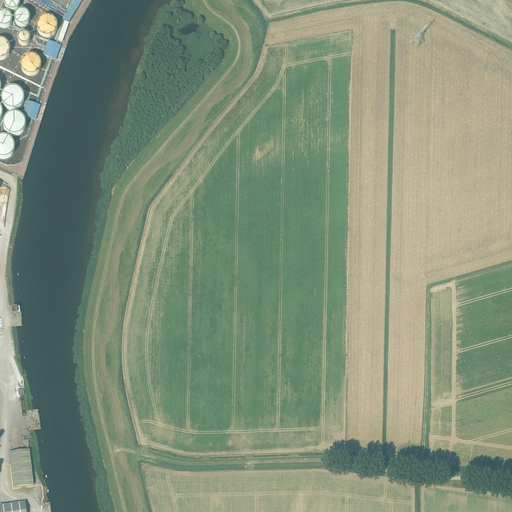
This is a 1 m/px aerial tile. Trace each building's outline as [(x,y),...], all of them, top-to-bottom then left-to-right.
[(20,3),(20,1),(20,0),(19,0),(6,0),(6,2),(6,3),(6,4),(6,6),(7,7),(8,8),(9,9),(11,10),(12,10),(13,10),(14,10),(16,9),(17,9),(18,8),(19,7),(20,6),(20,4),(20,3)] [(30,19),(30,18),(30,17),(29,15),(29,14),(28,13),(27,12),(25,12),(24,11),(23,11),(21,11),(20,12),(18,13),(17,14),(16,16),(16,17),(16,19),(16,20),(16,21),(17,23),(18,24),(19,25),(20,25),(22,26),(23,26),(25,25),(26,25),(27,24),(28,24),(29,23),(29,21),(30,20),(30,19)] [(12,21),(12,19),(11,18),(11,17),(10,16),(8,15),(7,14),(6,14),(4,14),(2,14),(0,15),(0,26),(1,27),(2,28),(3,28),(5,28),(6,28),(7,28),(9,27),(10,26),(11,25),(11,24),(12,22),(12,21)] [(58,28),(58,26),(57,24),(56,22),(55,21),(54,20),(52,19),(50,18),(48,18),(46,18),(44,19),(42,19),(41,20),(40,22),(38,24),(38,26),(38,28),(38,29),(38,31),(39,33),(40,35),(42,36),(43,37),(45,38),(47,38),(49,38),(51,37),(53,37),(54,35),(56,34),(57,32),(58,30),(58,28)] [(57,41),(62,43),(69,23),(64,22),(57,41)] [(31,40),(30,39),(30,38),(29,37),(29,36),(28,35),(27,35),(26,34),(24,34),(23,34),(22,35),(21,35),(20,36),(19,38),(19,40),(19,41),(19,42),(20,43),(20,44),(22,45),(23,46),(24,46),(25,46),(27,46),(29,44),(29,43),(30,43),(30,42),(31,40)] [(11,51),(10,48),(10,47),(9,45),(7,43),(5,42),(4,41),(2,41),(0,40),(0,60),(2,61),(4,60),(5,59),(7,58),(9,56),(10,55),(10,53),(11,51)] [(43,56),(56,60),(61,46),(48,41),(43,56)] [(42,66),(41,64),(41,62),(40,60),(38,59),(36,57),(35,57),(33,56),(31,56),(29,56),(27,57),(26,58),(24,59),(23,60),(22,62),(22,64),(21,66),(22,68),(22,70),(23,72),(24,73),(26,74),(27,75),(29,76),(31,76),(33,76),(35,76),(36,75),(38,74),(40,72),(41,71),(41,69),(42,66)] [(24,99),(24,97),(23,95),(22,93),(21,91),(19,90),(17,89),(15,88),(13,88),(10,88),(8,89),(7,90),(5,92),(4,93),(3,95),(2,97),(2,99),(3,101),(3,103),(4,105),(6,107),(7,108),(9,109),(11,110),(14,110),(15,110),(17,109),(19,108),(21,107),(22,105),(23,103),(24,101),(24,99)] [(23,116),(36,120),(40,106),(28,102),(23,116)] [(26,125),(25,123),(25,121),(24,119),(23,118),(21,116),(19,115),(17,115),(16,114),(14,114),(11,115),(9,116),(8,117),(6,119),(5,121),(4,123),(4,125),(4,127),(5,129),(6,131),(7,133),(9,134),(11,135),(12,136),(15,136),(17,136),(19,135),(21,134),(22,133),(24,131),(25,129),(25,127),(26,125)] [(14,149),(14,147),(14,145),(12,143),(11,141),(9,140),(7,139),(6,138),(4,138),(1,138),(0,138),(0,158),(1,159),(3,159),(5,159),(7,159),(9,158),(11,157),(12,155),(13,153),(14,151),(14,149)] [(9,452),(13,488),(34,485),(29,450),(9,452)]
